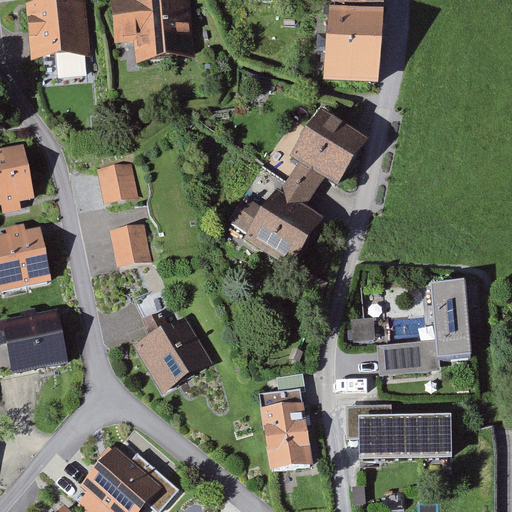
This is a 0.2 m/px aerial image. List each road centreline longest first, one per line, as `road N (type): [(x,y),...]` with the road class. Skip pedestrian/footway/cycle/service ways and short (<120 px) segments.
road 1 (residential): [(398,0),(378,171),(326,340),(324,414),(338,511)]
road 2 (residential): [(114,385),(54,151),(0,49)]
road 3 (residential): [(265,511),(114,385)]
road 4 (residential): [(114,385),(8,511)]
